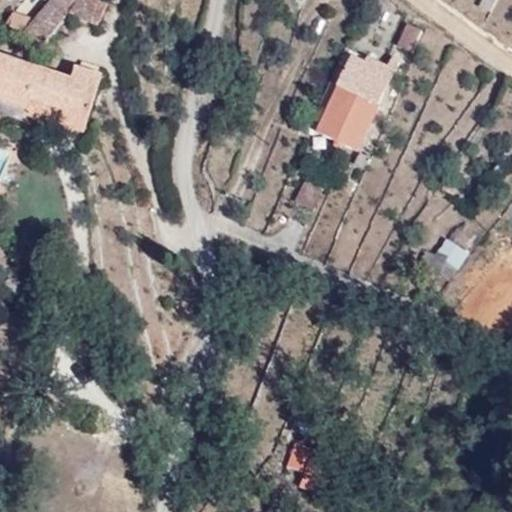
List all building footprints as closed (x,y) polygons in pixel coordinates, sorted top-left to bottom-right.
[(42,47),(68,15),(70,12),(54,0),(53,0),(35,22),(20,18),(5,28),(27,34),(42,47)] [(98,28),(108,5),(96,0),(54,0),(70,12),(68,15),(98,28)] [(496,0),(483,0),(480,7),(491,12),(496,0)] [(407,25),(397,45),(413,53),(423,33),(407,25)] [(84,134),(102,79),(95,77),(80,72),(76,71),(72,82),(0,59),(0,102),(27,111),(30,101),(64,112),(61,122),(60,128),(84,134)] [(371,67),(353,59),(318,134),(357,152),(400,63),(393,60),(388,69),(374,62),(371,67)] [(98,69),(82,64),(80,72),(95,77),(98,69)] [(61,122),(64,112),(30,101),(27,111),(61,122)] [(369,158),(361,154),(355,166),(364,169),(369,158)] [(324,190),(307,182),(297,204),(313,212),(324,190)] [(448,263),(428,253),(419,269),(439,278),(448,263)] [(287,462),(305,470),(316,448),(299,438),(287,462)] [(316,448),(305,470),(299,485),(317,494),(338,451),(319,442),(316,448)] [(264,511),(290,511),(294,505),(271,497),(264,511)]
